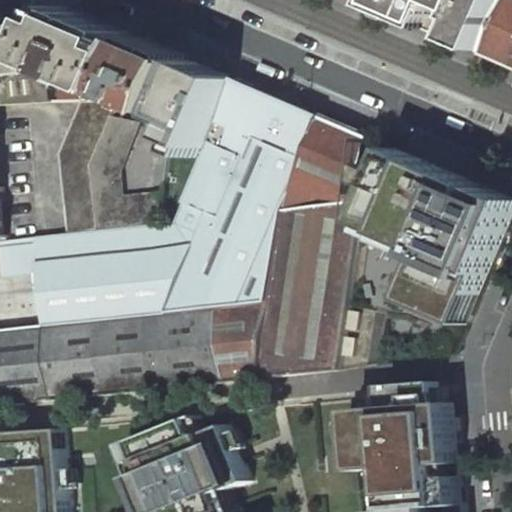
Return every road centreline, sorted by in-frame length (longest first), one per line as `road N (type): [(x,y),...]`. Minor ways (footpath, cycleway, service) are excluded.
road 1 (primary): [(154,0),(511,153)]
road 2 (residential): [(511,333),(497,369),(511,511)]
